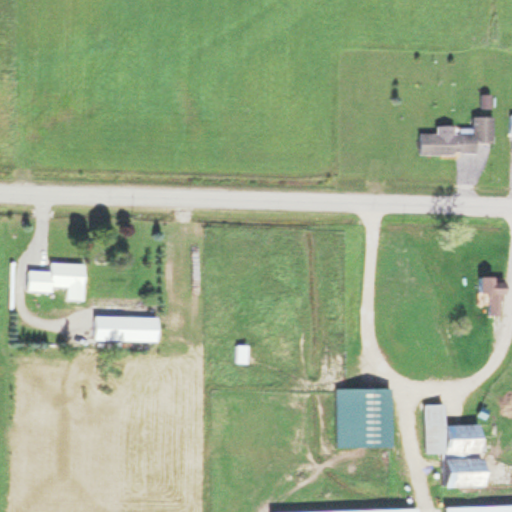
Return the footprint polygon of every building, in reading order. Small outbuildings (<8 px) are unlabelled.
[(412,132),(412,153),(469,152),(469,142),(486,142),(486,114),(466,114),(466,126),(451,127),(451,124),(430,124),(430,132),(412,132)] [(76,262),(42,260),(41,269),(19,268),(18,289),(42,290),(43,285),(59,285),(58,298),(74,299),(76,262)] [(477,293),(482,293),(482,314),(495,314),(495,274),(477,274),(477,293)] [(117,314),(85,314),(85,338),(117,338),(117,314)] [(330,385),(330,445),(384,445),(384,385),(330,385)] [(436,401),(417,402),(418,451),(435,451),(435,484),(474,483),(473,448),(478,448),(478,437),(472,437),(471,422),(436,422),(436,401)] [(436,511),(511,511),(511,502),(437,504),(436,511)]
